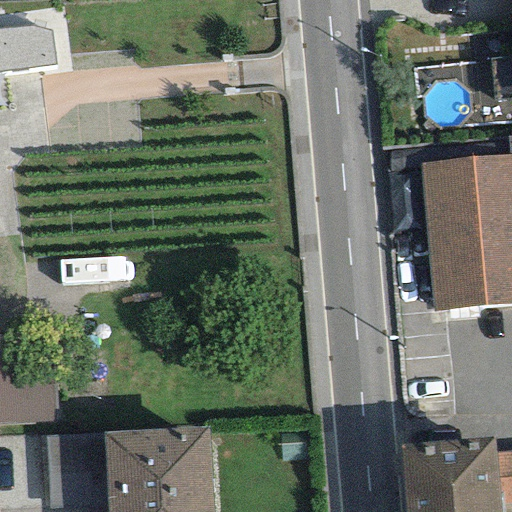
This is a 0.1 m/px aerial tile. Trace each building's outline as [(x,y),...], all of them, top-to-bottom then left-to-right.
[(0,73),(54,65),(49,32),(32,27),(0,29),(0,73)] [(511,154),(507,155),(418,162),(431,312),(511,304),(511,154)] [(50,359),(0,362),(0,424),(53,422),(50,359)] [(213,511),(208,427),(101,434),(105,511),(213,511)] [(44,434),(48,504),(94,501),(89,431),(44,434)] [(493,438),(398,445),(403,511),(498,511),(498,504),(494,453),(493,438)] [(511,451),(494,453),(498,504),(511,502),(511,451)]
